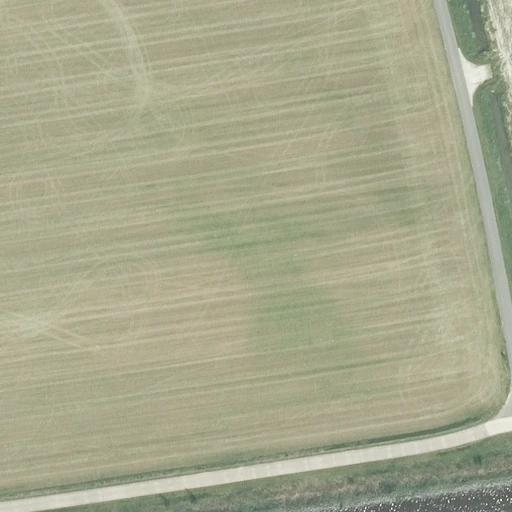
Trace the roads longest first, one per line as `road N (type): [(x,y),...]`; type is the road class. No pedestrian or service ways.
road 1 (unclassified): [(0,508),(423,447),(511,425)]
road 2 (unclassified): [(511,344),(439,0)]
